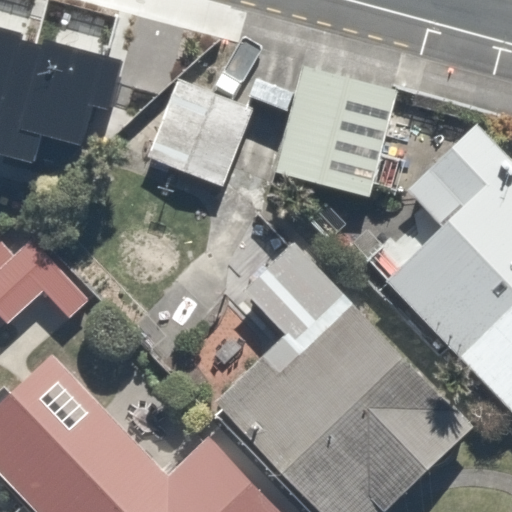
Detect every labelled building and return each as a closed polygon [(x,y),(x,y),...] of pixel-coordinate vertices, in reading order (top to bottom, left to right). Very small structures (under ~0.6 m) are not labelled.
[(405,93),(316,67),(285,173),(375,198),(405,93)] [(0,340),(12,328),(20,336),(77,263),(36,232),(28,242),(0,220),(0,201),(61,123),(0,75),(0,340)] [(199,172),(235,186),(259,127),(179,94),(155,153),(199,172)] [(456,222),(399,282),(511,390),(511,150),(486,125),(423,191),(456,222)] [(127,294),(129,296),(107,348),(180,378),(256,195),(235,186),(199,172),(167,247),(160,244),(158,243),(155,243),(153,243),(150,243),(148,243),(145,243),(143,244),(140,244),(138,245),(136,247),(133,248),(131,249),(129,251),(128,253),(126,255),(125,257),(123,259),(122,261),(121,263),(120,266),(120,268),(119,271),(119,274),(119,276),(120,278),(120,281),(121,283),(122,286),(123,288),(124,290),(125,292),(127,294)] [(405,511),(507,419),(387,288),(371,303),(311,236),(250,292),(288,333),(222,394),(330,511),(405,511)] [(313,511),(231,425),(174,479),(56,355),(0,408),(0,463),(46,511),(313,511)] [(46,511),(0,463),(0,511),(46,511)]
